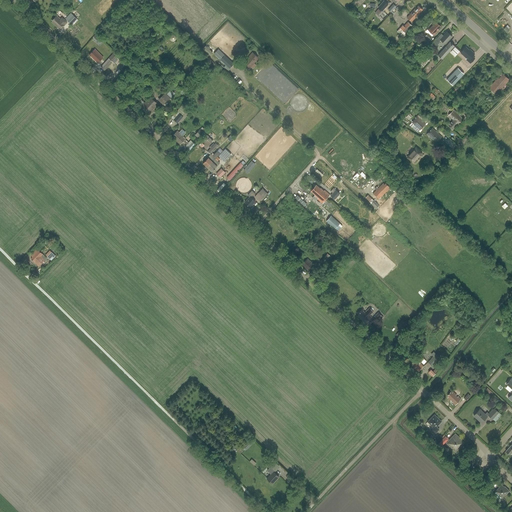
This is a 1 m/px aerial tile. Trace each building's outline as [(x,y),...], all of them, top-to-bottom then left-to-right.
[(382,11),(388,5),(384,1),(378,7),(382,11)] [(416,17),(422,9),(418,6),(415,9),(415,8),(407,17),(410,20),(414,16),(416,17)] [(71,13),(65,19),(72,25),(75,22),(76,23),(79,20),(71,13)] [(62,17),(60,19),(57,16),(53,21),(54,22),(52,23),(60,30),(67,22),(62,17)] [(405,34),(412,26),(407,22),(403,26),(402,25),(399,28),(405,34)] [(433,25),(428,30),(433,35),(439,29),(438,29),(441,26),(436,22),(434,25),(433,25)] [(452,36),(447,31),(440,39),(445,44),(452,36)] [(97,34),(93,39),(98,44),(102,39),(97,34)] [(442,58),(453,45),(450,42),(438,55),(442,58)] [(454,56),(460,51),(455,46),(450,51),(454,56)] [(466,60),(470,64),(475,59),(473,56),(475,54),(471,51),(466,47),(461,53),(467,59),(466,60)] [(98,63),(103,58),(95,50),(91,54),(92,55),(91,57),(98,63)] [(116,52),(114,54),(113,54),(101,66),(106,70),(113,62),(114,63),(119,59),(116,57),(118,55),(116,52)] [(251,68),(258,60),(257,58),(258,58),(253,53),(244,62),(251,68)] [(453,86),(464,73),(457,67),(446,80),(453,86)] [(506,85),(510,81),(503,74),(499,79),(498,78),(489,88),(496,94),(505,84),(506,85)] [(164,94),(158,100),(164,105),(170,99),(164,94)] [(150,113),(159,104),(150,97),(141,107),(148,113),(149,112),(150,113)] [(182,105),(180,107),(171,117),(177,123),(183,117),(183,116),(182,115),(187,110),(182,105)] [(453,120),(448,126),(452,130),(458,124),(459,125),(464,120),(460,116),(460,115),(454,110),(448,116),(453,120)] [(409,126),(411,123),(405,117),(402,120),(409,126)] [(425,124),(417,117),(412,123),(420,130),(425,124)] [(194,136),(199,139),(205,132),(201,128),(194,136)] [(437,141),(441,137),(432,129),(427,135),(433,140),(434,140),(435,141),(436,140),(437,141)] [(174,136),(173,138),(180,145),(183,141),(187,145),(186,146),(190,151),(195,145),(191,141),(189,143),(185,139),(186,139),(178,132),(177,133),(176,132),(173,135),(174,136)] [(207,152),(210,154),(218,146),(215,143),(212,146),(209,149),(207,152)] [(410,160),(413,163),(416,160),(415,159),(421,153),(416,148),(408,157),(410,159),(410,160)] [(208,167),(222,152),(223,151),(221,150),(219,152),(217,151),(213,156),(213,157),(211,160),(209,158),(204,163),(208,167)] [(225,155),(222,152),(208,167),(212,171),(217,166),(220,163),(218,161),(219,159),(220,160),(225,155)] [(251,160),(243,170),(248,174),(256,164),(251,160)] [(221,169),(216,174),(220,178),(225,172),(221,169)] [(229,180),(237,171),(235,169),(227,178),(229,180)] [(317,169),(314,172),(321,178),(324,175),(317,169)] [(356,173),(352,177),(359,183),(362,179),(356,173)] [(387,192),(391,188),(386,183),(385,185),(383,183),(374,194),(379,199),(386,191),(387,192)] [(314,188),(326,199),(330,195),(325,190),(324,191),(321,188),(320,188),(316,185),(314,188)] [(264,188),(254,197),(259,202),(269,193),(264,188)] [(322,203),(326,199),(314,188),(311,191),(315,194),(314,195),(318,198),(317,199),(322,203)] [(339,194),(335,191),(335,190),(330,197),(334,200),(339,194)] [(298,194),(295,197),(303,206),(306,203),(298,194)] [(368,194),(365,197),(376,208),(379,205),(368,194)] [(250,208),(256,202),(252,198),(251,197),(250,197),(245,202),(250,208)] [(340,224),(331,216),(326,222),(335,230),(340,224)] [(38,266),(44,260),(41,256),(42,254),(37,249),(30,256),(32,258),(31,259),(38,266)] [(325,263),(331,257),(327,254),(321,260),(324,262),(325,263)] [(303,264),(305,267),(309,271),(314,265),(317,261),(315,259),(312,263),(308,259),(303,264)] [(366,324),(372,318),(370,316),(373,312),(370,308),(366,312),(362,309),(358,314),(359,315),(358,316),(366,324)] [(383,317),(378,312),(374,316),(379,321),(383,317)] [(433,357),(428,362),(432,366),(439,358),(440,357),(437,354),(433,357)] [(424,359),(420,356),(412,364),(413,365),(412,366),(418,372),(423,367),(419,363),(420,362),(421,363),(424,359)] [(447,398),(455,405),(461,399),(453,392),(452,393),(450,392),(447,395),(448,397),(447,398)] [(488,415),(492,419),(499,412),(494,408),(489,414),(487,412),(485,414),(480,409),(473,416),(481,423),(488,415)] [(436,427),(441,421),(434,414),(427,422),(432,427),(430,429),(435,434),(439,429),(436,427)] [(455,434),(447,443),(455,451),(464,443),(455,434)] [(445,435),(442,437),(443,439),(437,443),(440,447),(449,439),(445,435)] [(246,450),(252,444),(250,441),(244,447),(246,450)] [(267,479),(272,484),(279,477),(274,472),(267,479)] [(490,492),(496,487),(492,483),(491,483),(486,488),(490,492)] [(494,493),(494,495),(498,499),(500,499),(501,497),(502,498),(505,494),(506,494),(509,491),(504,486),(504,487),(501,485),(495,491),(495,492),(494,493)]
